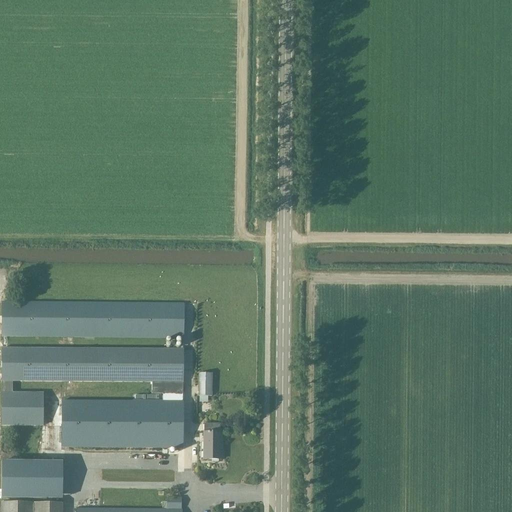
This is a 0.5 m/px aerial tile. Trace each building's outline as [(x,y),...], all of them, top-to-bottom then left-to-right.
[(183,303),(83,302),(2,302),(1,337),(183,338),(183,303)] [(1,425),(41,425),(41,393),(7,393),(8,381),(156,383),(156,394),(182,394),(183,350),(1,348),(1,425)] [(198,373),(198,396),(211,396),(211,374),(198,373)] [(182,394),(162,394),(162,400),(61,399),(61,447),(182,448),(182,394)] [(203,432),(203,459),(222,460),(222,432),(219,432),(219,424),(203,424),(203,432)] [(0,499),(61,500),(62,462),(21,462),(21,457),(12,457),(12,462),(1,461),(0,499)] [(166,510),(181,510),(181,498),(166,497),(166,510)] [(0,503),(0,511),(61,511),(62,504),(0,503)]
